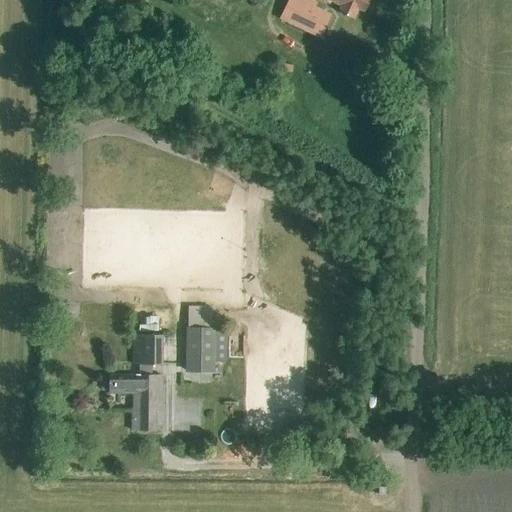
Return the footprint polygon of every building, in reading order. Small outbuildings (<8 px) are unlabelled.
[(290,0),(281,19),(318,37),(329,15),(314,8),(316,4),(308,0),(290,0)] [(326,0),(341,7),(338,13),(353,20),(358,9),(364,12),(369,0),(326,0)] [(351,299),(336,299),(337,316),(351,316),(351,299)] [(144,327),(159,327),(159,314),(144,314),(144,327)] [(185,330),(184,345),(184,375),(212,375),(212,363),(225,363),(225,335),(213,334),(213,331),(185,330)] [(139,376),(109,375),(109,388),(127,389),(127,392),(132,392),(132,431),(156,431),(156,411),(161,412),(162,376),(150,376),(151,364),(161,364),(161,336),(132,336),(131,364),(139,364),(139,376)]
